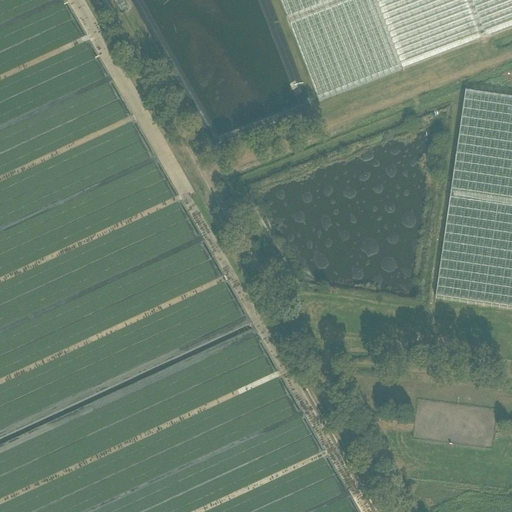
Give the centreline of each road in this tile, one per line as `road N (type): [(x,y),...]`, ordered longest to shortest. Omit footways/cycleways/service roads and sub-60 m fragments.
road 1 (track): [(102,0),(399,511)]
road 2 (track): [(206,173),(511,54)]
road 3 (track): [(313,367),(511,380)]
